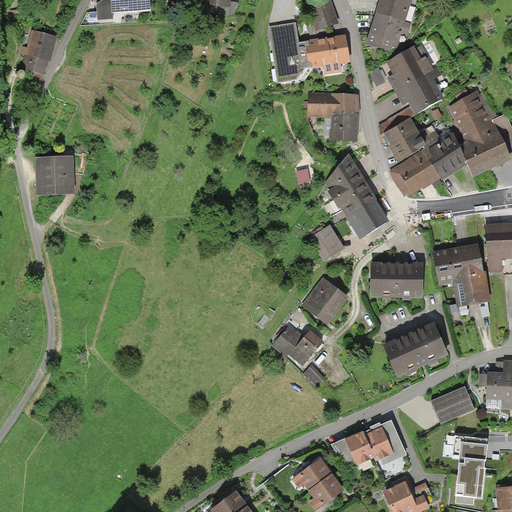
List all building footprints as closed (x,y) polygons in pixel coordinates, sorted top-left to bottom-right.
[(113,19),(113,13),(112,13),(110,0),(102,0),(97,4),(97,20),(113,19)] [(150,0),(110,0),(112,13),(113,13),(151,11),(150,0)] [(239,3),(231,2),(230,0),(202,0),(202,5),(216,7),(215,14),(229,16),(229,14),(234,15),(239,3)] [(339,26),(331,0),(308,0),(306,1),(316,33),(339,26)] [(380,0),(376,13),(405,22),(412,0),(380,0)] [(376,13),(366,45),(391,53),(393,48),(397,49),(402,34),(408,36),(411,24),(405,22),(376,13)] [(296,23),(269,27),(278,83),(296,80),(304,69),(312,68),(312,63),(308,64),(305,47),(309,47),(308,41),(299,43),(296,23)] [(58,38),(32,30),(27,48),(23,46),(21,54),(25,55),(48,61),(51,62),(58,38)] [(350,63),(346,35),(308,41),(309,47),(305,47),(308,64),(312,63),(312,68),(313,69),(323,67),(324,75),(342,73),(340,64),(350,63)] [(395,92),(433,70),(425,57),(421,59),(414,47),(386,63),(393,75),(387,78),(395,92)] [(48,61),(25,55),(21,69),(44,76),(48,61)] [(385,82),(378,67),(370,72),(377,86),(385,82)] [(415,115),(416,115),(444,99),(433,80),(442,75),(438,68),(433,70),(395,92),(403,106),(408,103),(411,107),(415,115)] [(468,165),(474,178),(511,160),(499,135),(492,120),(478,92),(448,107),(463,137),(456,141),(468,165)] [(331,97),(308,96),(307,117),(331,118),(330,142),(357,143),(359,115),(360,95),(331,94),(331,97)] [(378,126),(381,135),(384,134),(410,118),(415,115),(411,107),(378,126)] [(511,127),(506,114),(492,120),(499,135),(511,129),(511,127)] [(419,134),(410,118),(384,134),(391,146),(388,147),(399,165),(422,150),(427,147),(419,134)] [(432,126),(419,134),(427,147),(422,150),(440,179),(441,181),(468,165),(456,141),(453,134),(442,140),(432,126)] [(422,150),(399,165),(389,171),(406,197),(411,193),(412,195),(423,188),(424,190),(440,179),(422,150)] [(328,192),(333,201),(365,182),(355,164),(349,154),(325,182),(330,191),(328,192)] [(74,157),(35,158),(37,196),(75,195),(74,157)] [(365,182),(333,201),(339,210),(341,209),(345,217),(376,198),(365,182)] [(345,217),(344,218),(360,243),(391,223),(376,198),(345,217)] [(511,223),(486,226),(490,273),(503,272),(503,275),(511,274),(511,223)] [(344,249),(330,226),(310,238),(324,262),(344,249)] [(480,245),(434,253),(440,287),(453,284),(458,308),(491,302),(480,245)] [(423,264),(371,264),(371,299),(423,299),(423,264)] [(349,297),(324,278),(302,307),(327,326),(349,297)] [(23,337),(34,325),(18,312),(8,325),(23,337)] [(270,319),(264,315),(258,324),(263,327),(270,319)] [(434,323),(383,346),(398,378),(423,367),(448,356),(434,323)] [(324,343),(311,331),(304,338),(290,326),(272,346),(286,358),(288,356),(301,368),(324,343)] [(511,360),(507,360),(503,360),(503,362),(496,362),(495,373),(488,372),(487,375),(487,387),(486,400),(501,401),(501,409),(511,409),(511,360)] [(324,381),(310,366),(301,374),(315,389),(324,381)] [(487,387),(487,375),(479,374),(479,387),(487,387)] [(475,410),(465,387),(431,401),(441,425),(475,410)] [(371,429),(364,432),(365,434),(382,427),(394,453),(380,459),(383,465),(407,455),(392,420),(381,425),(380,422),(370,427),(371,429)] [(371,432),(365,434),(375,457),(374,458),(375,461),(380,459),(394,453),(382,427),(371,432)] [(375,457),(365,434),(364,432),(363,431),(357,434),(345,439),(356,463),(357,466),(374,458),(375,457)] [(471,438),(455,437),(452,459),(459,459),(459,460),(465,461),(464,465),(459,465),(456,497),(455,504),(474,506),(474,499),(482,500),(485,469),(484,469),(485,463),(486,463),(488,447),(487,447),(487,440),(471,438)] [(356,463),(345,439),(345,438),(331,445),(347,466),(356,463)] [(212,443),(204,448),(207,453),(215,448),(212,443)] [(304,485),(308,492),(333,474),(329,469),(321,458),(292,479),(299,489),(304,485)] [(336,479),(333,474),(308,492),(314,499),(309,502),(316,511),(345,491),(336,479)] [(396,486),(383,492),(392,511),(421,511),(430,508),(422,491),(428,488),(426,483),(414,488),(409,477),(394,483),(396,486)] [(511,511),(511,487),(496,488),(497,510),(493,510),(492,511),(511,511)] [(240,511),(248,507),(244,501),(237,491),(211,510),(212,511),(211,511),(240,511)]
